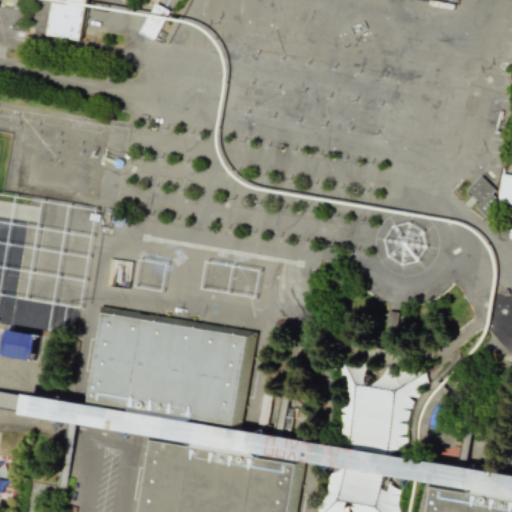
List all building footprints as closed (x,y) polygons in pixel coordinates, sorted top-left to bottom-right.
[(68,0),(68,4),(54,2),(48,34),(81,41),(87,0),(68,0)] [(156,3),(141,31),(154,39),(169,11),(156,3)] [(124,35),(129,21),(120,18),(117,29),(116,28),(115,32),(124,35)] [(238,171),(365,190),(377,112),(379,112),(381,98),(389,99),(392,77),(255,57),(238,171)] [(511,205),(511,175),(499,174),(498,181),(474,178),(471,196),(478,197),(476,213),(494,215),(496,203),(511,205)] [(0,322),(3,323),(8,291),(2,290),(5,271),(0,269),(0,322)] [(102,307),(249,329),(239,411),(89,385),(102,307)] [(6,329),(47,336),(43,362),(2,355),(6,329)] [(138,511),(152,438),(301,465),(292,511),(138,511)] [(424,511),(429,483),(511,494),(511,511),(424,511)]
